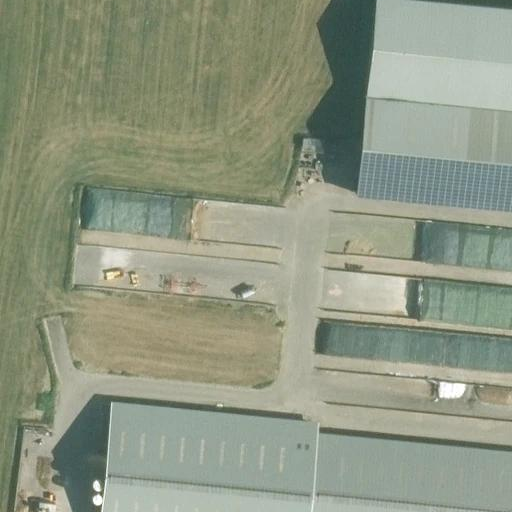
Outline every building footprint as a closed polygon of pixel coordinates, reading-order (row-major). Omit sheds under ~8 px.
[(511,209),(511,7),(432,0),(374,0),(355,194),(511,209)] [(511,286),(386,277),(382,321),(511,331),(511,286)] [(313,354),(511,373),(511,338),(316,319),(313,354)] [(511,391),(482,386),(478,413),(511,419),(511,391)] [(115,406),(104,511),(511,511),(511,452),(313,433),(314,425),(115,406)] [(31,500),(29,511),(45,511),(47,503),(31,500)]
